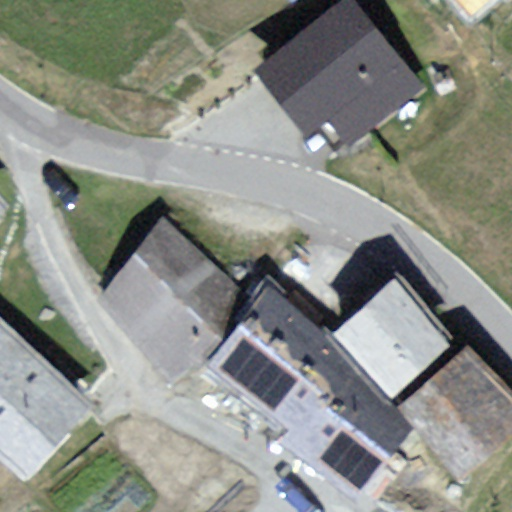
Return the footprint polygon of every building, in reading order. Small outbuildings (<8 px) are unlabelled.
[(351,0),(344,0),(265,63),(312,121),(333,104),(359,137),(421,87),(351,0)] [(106,292),(176,371),(242,296),(163,228),(106,292)] [(446,337),(397,278),(343,323),(392,381),(446,337)] [(214,360),(301,429),(350,367),(355,361),(268,292),(214,360)] [(0,438),(27,463),(86,397),(0,319),(0,438)] [(511,420),(511,395),(470,346),(410,398),(464,461),(511,420)] [(353,470),(402,408),(350,367),(301,429),(353,470)]
